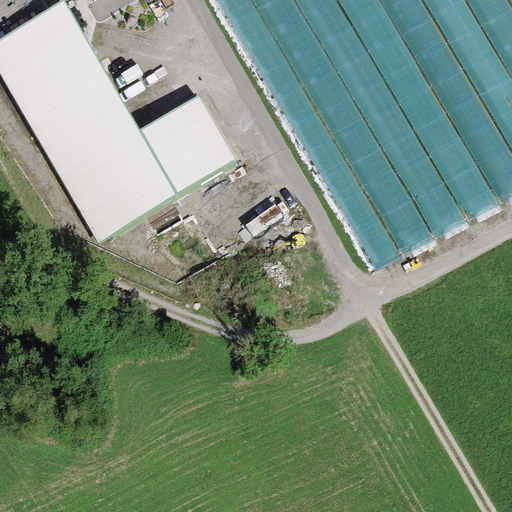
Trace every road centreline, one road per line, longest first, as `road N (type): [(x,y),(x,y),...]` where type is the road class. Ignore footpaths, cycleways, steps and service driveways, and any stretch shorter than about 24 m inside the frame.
road 1 (track): [(484,511),(187,0)]
road 2 (track): [(0,241),(254,331),(288,330),(362,306),(511,229)]
